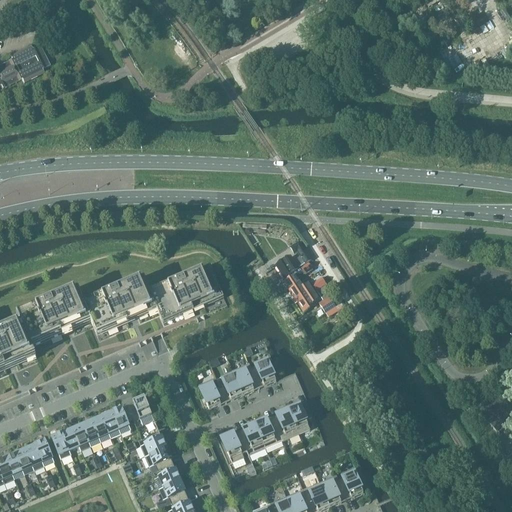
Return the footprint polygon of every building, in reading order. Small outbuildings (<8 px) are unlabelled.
[(212,0),(193,0),(200,10),(213,1),(212,0)] [(424,0),(429,9),(443,0),(424,0)] [(0,66),(0,87),(1,87),(3,91),(22,81),(24,84),(44,74),(42,71),(50,66),(40,46),(32,50),(30,47),(10,57),(12,61),(0,66)] [(247,230),(245,233),(248,237),(254,246),(258,244),(252,234),(252,233),(253,233),(250,230),(247,230)] [(312,261),(304,248),(300,243),(291,249),(295,255),(297,253),(301,258),(300,259),(297,261),(297,263),(298,264),(296,265),(291,258),(288,260),(276,268),(284,280),(293,275),(300,270),(299,270),(304,267),(308,264),(312,261)] [(312,269),(308,264),(304,267),(299,270),(300,270),(293,275),(294,277),(284,284),(290,292),(302,285),(298,280),(305,275),(304,274),(312,269)] [(0,368),(4,367),(5,371),(6,370),(5,367),(15,363),(16,366),(27,362),(25,358),(31,356),(35,354),(33,349),(31,345),(39,341),(41,345),(51,340),(50,337),(60,332),(61,336),(62,335),(61,332),(70,328),(72,331),(83,327),(81,323),(87,321),(90,319),(92,324),(94,329),(96,333),(105,329),(106,333),(117,328),(115,325),(125,320),(127,324),(128,324),(127,320),(136,316),(138,319),(149,315),(147,311),(153,309),(155,308),(157,312),(159,317),(161,321),(171,317),(172,321),(183,317),(181,313),(191,309),(193,312),(194,312),(192,308),(202,304),(204,308),(214,303),(213,299),(222,295),(211,268),(200,273),(191,277),(189,278),(188,278),(187,279),(186,279),(185,279),(184,280),(182,281),(181,281),(180,282),(179,282),(177,283),(176,284),(175,284),(174,284),(172,285),(169,286),(151,294),(145,280),(141,282),(125,289),(123,290),(121,290),(121,291),(120,291),(119,291),(118,292),(117,292),(116,293),(115,293),(114,293),(113,294),(111,295),(110,295),(109,296),(108,296),(107,297),(106,297),(104,298),(85,306),(79,292),(75,294),(59,301),(57,302),(56,302),(55,302),(54,303),(52,304),(51,304),(50,305),(49,305),(47,306),(46,307),(45,307),(44,307),(42,308),(41,309),(40,309),(39,310),(18,318),(22,327),(19,329),(3,336),(1,337),(0,337),(0,368)] [(316,289),(318,292),(327,286),(322,280),(312,286),(310,283),(303,288),(302,285),(290,292),(295,300),(294,300),(295,302),(316,289)] [(321,300),(319,297),(321,296),(318,292),(316,289),(295,302),(297,305),(297,304),(304,314),(316,307),(314,305),(321,300)] [(329,298),(319,305),(326,315),(333,310),(336,309),(336,308),(329,298)] [(336,314),(344,309),(341,305),(336,308),(336,309),(333,310),(336,314)] [(217,360),(209,363),(212,370),(221,367),(217,360)] [(276,383),(268,364),(251,371),(259,389),(264,386),(265,388),(276,383)] [(243,397),(254,393),(254,391),(259,389),(251,371),(249,366),(232,374),(234,378),(235,378),(243,397)] [(233,375),(217,382),(220,390),(226,403),(231,401),(231,402),(243,397),(235,378),(234,378),(233,375)] [(226,403),(220,390),(216,381),(199,388),(209,412),(221,407),(220,405),(226,403)] [(477,415),(499,435),(502,431),(503,431),(502,431),(506,427),(502,424),(508,417),(509,417),(501,410),(508,403),(497,393),(477,415)] [(128,408),(133,420),(134,424),(140,422),(143,427),(154,422),(152,417),(154,416),(152,411),(150,412),(145,401),(128,408)] [(306,422),(312,420),(306,407),(301,410),(300,408),(289,413),(299,437),(310,432),(306,422)] [(127,423),(133,420),(128,408),(112,415),(121,436),(131,432),(127,423)] [(289,413),(277,418),(278,419),(273,422),(282,444),(299,437),(289,413)] [(111,441),(121,436),(112,415),(102,419),(111,441)] [(111,441),(102,419),(92,424),(101,445),(111,441)] [(273,422),(268,424),(267,422),(255,427),(266,451),(282,444),(273,422)] [(101,445),(92,424),(82,428),(91,449),(101,445)] [(247,453),(247,454),(249,458),(266,451),(255,427),(244,432),(245,434),(240,436),(247,453)] [(91,449),(82,428),(72,432),(79,449),(81,454),(91,449)] [(70,453),(79,449),(72,432),(62,436),(69,453),(70,453)] [(166,450),(159,434),(147,439),(150,444),(141,448),(145,459),(166,450)] [(70,453),(69,453),(62,436),(52,441),(61,462),(72,458),(70,453)] [(240,436),(235,438),(234,436),(222,441),(232,465),(244,460),(242,456),(247,454),(247,453),(240,436)] [(46,444),(35,448),(45,469),(55,465),(46,444)] [(45,469),(35,448),(25,452),(35,473),(45,469)] [(161,472),(173,466),(166,450),(145,459),(150,470),(155,468),(158,473),(161,472)] [(35,473),(25,452),(16,457),(25,478),(35,473)] [(25,478),(16,457),(6,461),(15,482),(25,478)] [(15,482),(6,461),(0,463),(0,474),(5,486),(15,482)] [(155,481),(159,491),(164,489),(164,490),(180,483),(173,466),(161,472),(164,477),(155,481)] [(312,468),(300,473),(303,480),(315,475),(312,468)] [(346,500),(351,498),(352,500),(364,495),(353,471),(341,476),(343,481),(339,483),(338,483),(346,500)] [(330,509),(341,504),(341,503),(346,500),(338,483),(339,483),(337,478),(320,485),(330,509)] [(180,483),(164,490),(164,489),(159,491),(164,502),(170,500),(172,506),(187,499),(180,483)] [(311,511),(323,511),(330,509),(320,485),(303,492),(311,511)] [(292,511),(311,511),(303,492),(287,499),(292,511)] [(192,511),(187,499),(172,506),(174,511),(172,511),(192,511)] [(287,499),(271,506),(273,511),(272,511),(292,511),(289,504),(287,499)]
